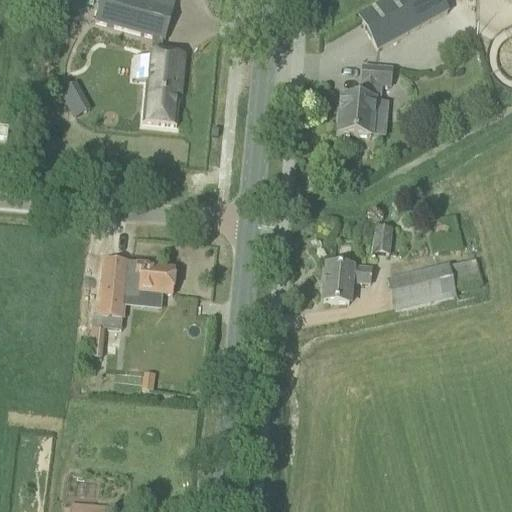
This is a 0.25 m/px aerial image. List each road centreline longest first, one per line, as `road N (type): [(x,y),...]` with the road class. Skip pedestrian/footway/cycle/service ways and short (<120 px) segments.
road 1 (tertiary): [(222,511),(246,223)]
road 2 (unclassified): [(0,199),(246,223)]
road 3 (tertiary): [(246,223),(267,0)]
